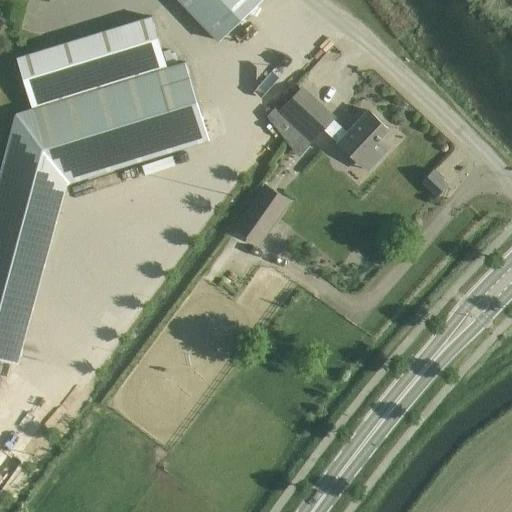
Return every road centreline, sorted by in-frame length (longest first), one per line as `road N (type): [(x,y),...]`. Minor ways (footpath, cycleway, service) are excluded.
road 1 (secondary): [(313,511),(370,432),(511,277)]
road 2 (unknown): [(242,91),(161,237),(88,336)]
road 3 (unclassified): [(511,182),(407,79),(306,0)]
road 4 (unknown): [(138,0),(242,91)]
